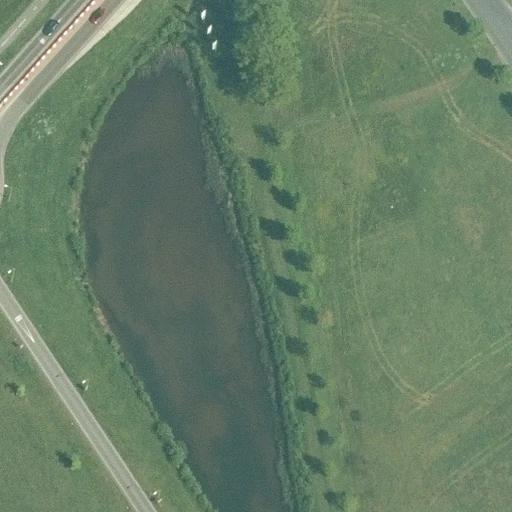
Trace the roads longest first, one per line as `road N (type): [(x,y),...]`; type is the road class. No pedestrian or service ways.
road 1 (trunk): [(142,511),(0,294)]
road 2 (tertiary): [(0,132),(120,0)]
road 3 (tertiary): [(82,0),(0,88)]
